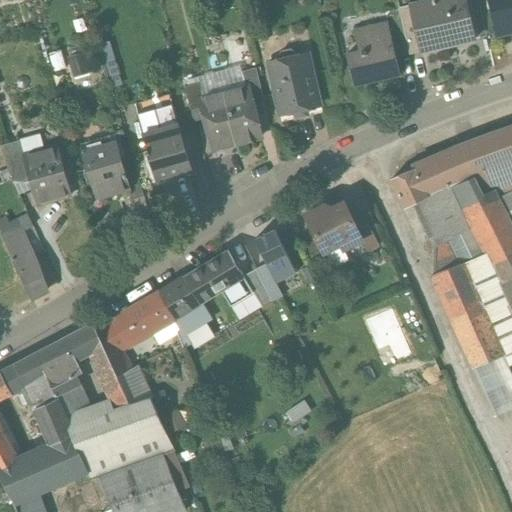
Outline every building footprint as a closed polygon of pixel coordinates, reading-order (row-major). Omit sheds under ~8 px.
[(422,54),(475,42),(465,0),(443,0),(436,2),(435,0),(432,0),(433,2),(411,7),(422,54)] [(511,0),(489,0),(498,36),(511,33),(511,0)] [(399,10),(400,15),(408,48),(410,57),(422,54),(411,7),(399,10)] [(387,23),(394,51),(408,48),(400,15),(386,18),(387,23)] [(398,76),(400,76),(394,51),(387,23),(385,24),(385,25),(353,33),(358,53),(345,56),(353,87),(354,87),(354,85),(397,75),(398,76)] [(122,84),(109,43),(100,46),(112,88),(114,89),(122,86),(122,84)] [(280,116),(320,106),(308,54),(296,57),(296,54),(290,49),(282,51),(280,58),(280,61),(267,64),(280,116)] [(74,80),(90,74),(83,54),(67,60),(74,80)] [(245,89),(247,89),(252,108),(264,105),(256,69),(241,73),(245,89)] [(201,101),(203,100),(199,84),(184,88),(194,123),(206,120),(201,101)] [(245,89),(224,95),(237,145),(260,139),(252,108),(247,89),(245,89)] [(237,145),(224,95),(203,100),(201,101),(206,120),(214,151),(237,145)] [(320,106),(280,116),(282,124),(322,114),(320,106)] [(149,155),(156,181),(191,171),(178,126),(144,135),(148,151),(145,151),(146,156),(149,155)] [(511,129),(461,147),(473,177),(511,163),(511,129)] [(115,141),(82,150),(96,199),(127,191),(128,190),(125,180),(127,179),(126,175),(124,176),(120,160),(115,141)] [(7,169),(13,181),(28,177),(23,158),(24,158),(20,142),(1,147),(7,169)] [(451,187),(473,177),(461,147),(433,158),(447,188),(451,187)] [(36,206),(71,197),(58,149),(24,158),(23,158),(28,177),(36,206)] [(447,188),(433,158),(411,167),(413,171),(426,198),(447,188)] [(126,159),(120,160),(124,176),(126,175),(127,179),(125,180),(128,190),(127,191),(130,202),(144,198),(135,168),(129,169),(126,159)] [(511,163),(473,177),(482,196),(494,191),(497,197),(511,192),(511,163)] [(426,198),(413,171),(391,180),(404,209),(413,205),(426,198)] [(482,196),(473,177),(451,187),(472,230),(485,258),(499,287),(511,279),(511,227),(497,197),(494,191),(482,196)] [(446,241),(472,230),(451,187),(447,188),(426,198),(413,205),(431,247),(446,241)] [(511,227),(511,192),(497,197),(511,227)] [(324,206),(305,216),(316,240),(323,254),(325,254),(341,246),(344,250),(360,242),(361,241),(351,220),(343,204),(333,208),(324,206)] [(351,220),(361,241),(360,242),(366,253),(378,247),(362,215),(351,220)] [(485,258),(472,230),(446,241),(457,266),(462,264),(463,266),(485,258)] [(6,245),(24,237),(22,232),(20,232),(20,231),(14,234),(13,234),(3,239),(6,245)] [(275,231),(254,240),(276,283),(296,274),(275,231)] [(21,275),(32,299),(46,292),(38,266),(24,237),(6,245),(11,255),(20,276),(21,275)] [(325,254),(323,254),(316,240),(305,245),(316,268),(329,262),(325,254)] [(446,241),(431,247),(432,275),(457,266),(446,241)] [(228,252),(206,265),(220,292),(230,308),(253,294),(243,278),(241,279),(228,252)] [(511,279),(499,287),(485,258),(463,266),(504,357),(511,354),(511,279)] [(473,370),(504,357),(463,266),(462,264),(457,266),(432,275),(473,370)] [(200,304),(220,292),(206,265),(184,278),(185,279),(161,293),(175,318),(172,320),(181,334),(183,333),(184,336),(209,320),(200,304)] [(256,270),(243,278),(253,294),(262,309),(272,303),(256,270)] [(175,318),(161,293),(116,321),(117,323),(131,345),(172,320),(175,318)] [(131,345),(117,323),(98,334),(106,352),(119,379),(134,370),(124,350),(131,345)] [(94,324),(65,339),(75,362),(89,355),(114,413),(131,406),(119,379),(106,352),(98,334),(94,324)] [(71,364),(75,362),(65,339),(16,365),(26,388),(30,386),(46,377),(71,364)] [(511,375),(504,357),(473,370),(491,413),(511,403),(511,375)] [(46,377),(69,430),(95,420),(71,364),(46,377)] [(0,373),(11,396),(26,388),(16,365),(0,373)] [(138,368),(134,370),(119,379),(131,406),(151,400),(138,368)] [(0,401),(11,396),(0,373),(0,401)] [(86,471),(69,430),(46,377),(30,386),(37,402),(28,408),(52,448),(24,460),(38,492),(86,471)] [(151,400),(131,406),(114,413),(95,420),(69,430),(86,471),(91,482),(97,479),(175,451),(165,431),(151,400)] [(304,402),(290,410),(296,421),(310,412),(304,402)] [(296,421),(290,410),(280,417),(287,427),(296,421)] [(19,462),(0,424),(0,475),(6,488),(9,493),(14,503),(38,492),(24,460),(19,462)] [(190,486),(175,451),(97,479),(111,511),(184,511),(186,511),(178,490),(190,486)] [(0,497),(9,493),(6,488),(0,490),(0,497)] [(16,511),(45,511),(38,492),(14,503),(16,511)]
